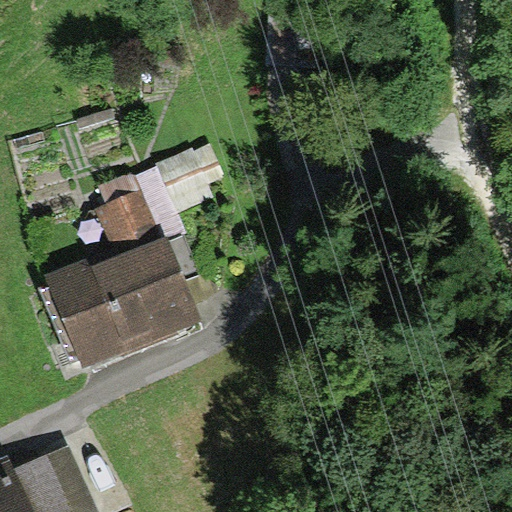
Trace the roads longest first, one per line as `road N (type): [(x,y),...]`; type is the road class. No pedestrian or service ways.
road 1 (residential): [(471,132),(309,211),(256,305),(203,345),(0,440)]
road 2 (track): [(465,0),(471,132),(511,223)]
